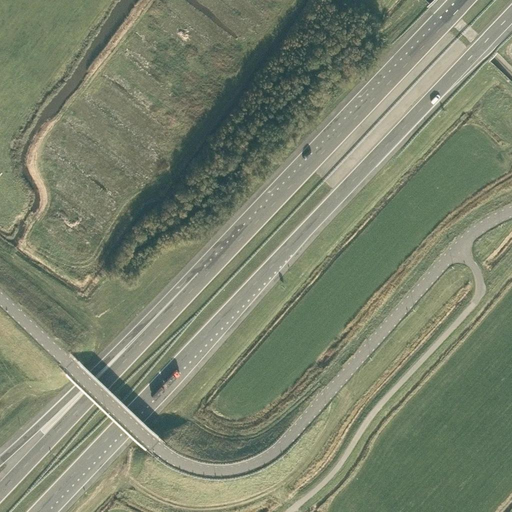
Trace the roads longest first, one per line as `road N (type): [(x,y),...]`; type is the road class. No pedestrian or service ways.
road 1 (trunk): [(69,476),(511,13)]
road 2 (tertiary): [(0,298),(166,455),(229,471),(283,444),(455,248)]
road 3 (trunk): [(466,0),(203,276)]
road 4 (unclassified): [(288,511),(337,468),(377,406),(477,299),(478,275),(455,248)]
road 5 (motorway): [(203,276),(0,459)]
road 6 (trunk): [(203,276),(40,448)]
